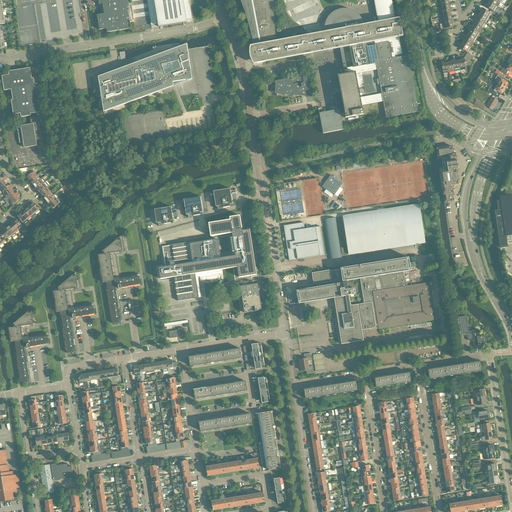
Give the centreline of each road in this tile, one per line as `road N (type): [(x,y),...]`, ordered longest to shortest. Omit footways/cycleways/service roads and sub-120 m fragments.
road 1 (residential): [(283,332),(242,65),(225,19)]
road 2 (residential): [(0,59),(225,19)]
road 3 (residential): [(511,502),(485,354),(416,364)]
road 4 (secondary): [(486,284),(474,214),(504,135)]
road 5 (residential): [(186,383),(246,373),(249,391),(251,406),(191,417)]
road 6 (residential): [(440,511),(416,364)]
road 7 (residential): [(385,511),(367,372)]
road 8 (secondary): [(484,151),(466,222),(486,284)]
road 9 (residential): [(313,511),(291,383)]
